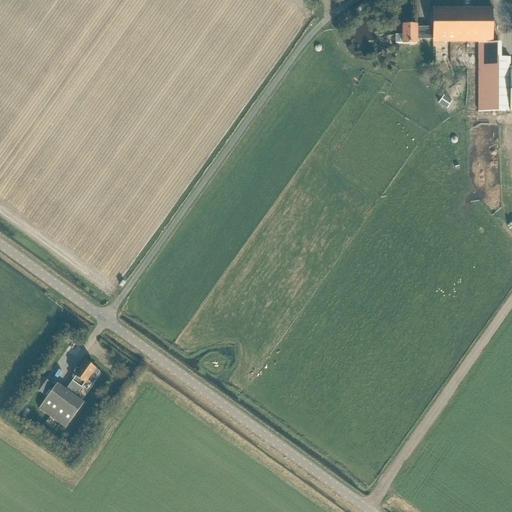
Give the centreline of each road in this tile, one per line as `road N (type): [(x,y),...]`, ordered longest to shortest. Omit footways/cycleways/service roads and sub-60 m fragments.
road 1 (tertiary): [(370,511),(0,244)]
road 2 (unknown): [(362,506),(511,295)]
